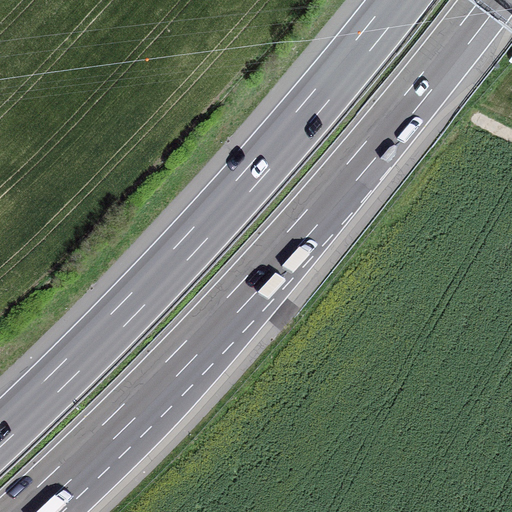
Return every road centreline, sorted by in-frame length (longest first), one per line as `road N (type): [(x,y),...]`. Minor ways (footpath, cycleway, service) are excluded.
road 1 (motorway): [(22,511),(302,229),(491,0)]
road 2 (motorway): [(399,0),(190,243),(0,434)]
